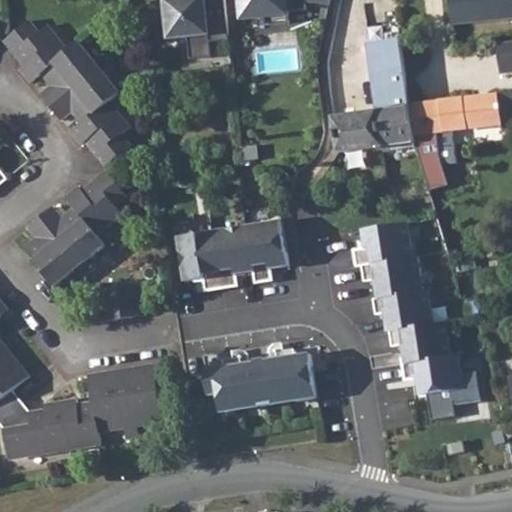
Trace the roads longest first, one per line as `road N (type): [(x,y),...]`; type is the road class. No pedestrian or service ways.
road 1 (residential): [(369,496),(370,448),(353,348),(343,332),(304,314),(185,329)]
road 2 (residential): [(149,0),(173,56),(210,87),(323,143)]
road 3 (residential): [(360,494),(280,479),(173,497),(142,511)]
road 4 (residential): [(0,258),(77,347),(173,336)]
road 5 (residential): [(0,222),(73,161),(0,74)]
road 6 (unknown): [(422,0),(429,76),(504,84)]
